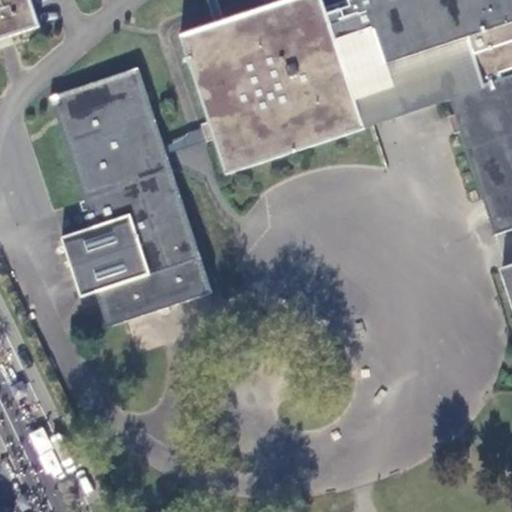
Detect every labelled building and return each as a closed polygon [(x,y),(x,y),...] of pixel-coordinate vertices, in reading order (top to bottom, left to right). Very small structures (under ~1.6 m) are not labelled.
[(29,0),(0,0),(0,38),(38,26),(29,0)] [(511,0),(364,0),(365,1),(369,14),(329,26),(325,14),(323,8),(320,0),(285,0),(181,35),(211,128),(214,136),(226,173),(364,127),(351,90),(335,42),(375,29),(386,63),(467,37),(483,84),(449,95),(450,99),(497,234),(511,228),(511,263),(508,264),(509,270),(506,272),(511,278),(511,0)] [(350,6),(347,0),(323,8),(325,14),(350,6)] [(347,0),(350,6),(325,14),(329,26),(369,14),(365,1),(364,0),(347,0)] [(391,78),(351,90),(364,127),(450,99),(449,95),(483,84),(467,37),(386,63),(391,78)] [(162,146),(136,69),(50,99),(90,228),(61,238),(80,296),(95,292),(107,326),(211,293),(164,154),(162,146)] [(164,154),(214,136),(211,128),(162,146),(164,154)]
